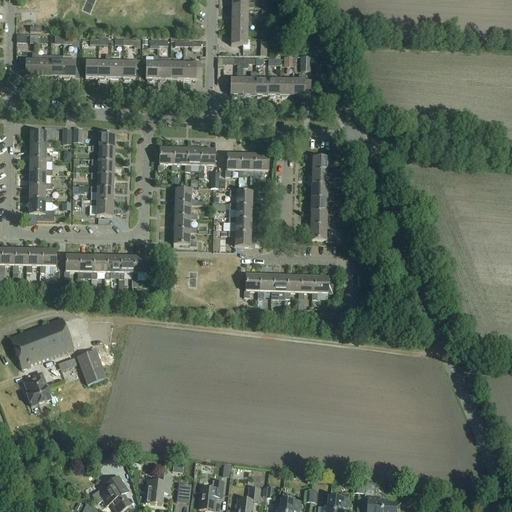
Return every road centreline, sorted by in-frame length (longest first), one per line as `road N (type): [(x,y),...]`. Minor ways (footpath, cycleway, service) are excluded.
road 1 (track): [(447,355),(49,316),(0,336)]
road 2 (unclassified): [(509,511),(360,140)]
road 3 (residential): [(16,234),(134,236),(142,227),(146,120)]
road 4 (track): [(511,156),(360,140)]
road 5 (unclassified): [(360,140),(303,0)]
road 6 (unclassified): [(146,120),(7,107)]
road 7 (residential): [(16,234),(8,229),(7,107)]
road 8 (residential): [(279,260),(283,133)]
road 9 (residential): [(210,126),(209,0)]
road 10 (residential): [(348,320),(347,268),(279,260)]
